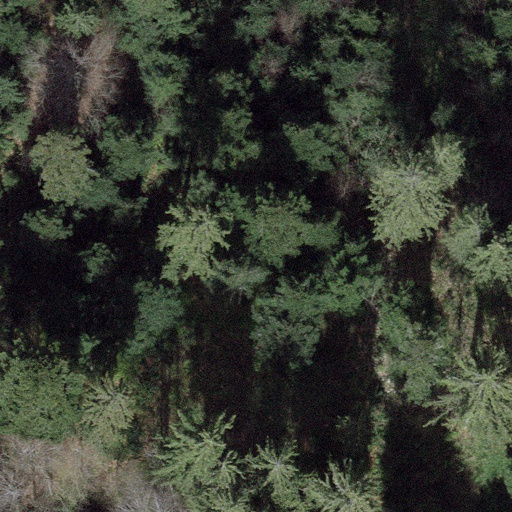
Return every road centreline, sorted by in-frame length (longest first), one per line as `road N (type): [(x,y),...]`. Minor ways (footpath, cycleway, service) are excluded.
road 1 (track): [(398,0),(504,511)]
road 2 (track): [(90,0),(0,253)]
